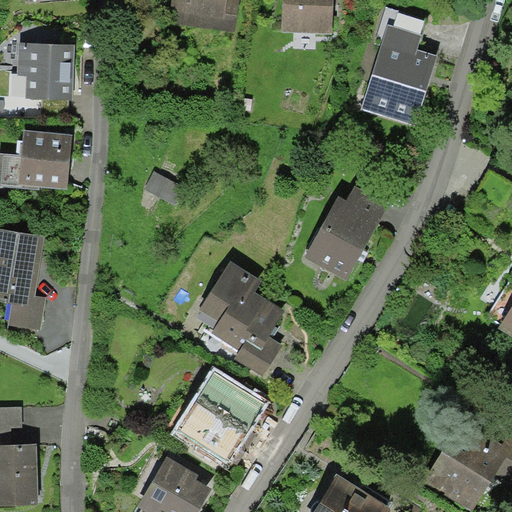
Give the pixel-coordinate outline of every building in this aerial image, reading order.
[(182,0),(178,24),(236,33),(241,0),(182,0)] [(337,0),(287,0),(285,27),(335,32),(337,0)] [(390,3),(377,41),(384,44),(363,102),(414,120),(437,54),(417,47),(428,16),(390,3)] [(76,38),(21,37),(20,68),(30,69),(30,94),(42,94),(69,95),(75,95),(76,38)] [(69,95),(42,94),(40,124),(67,126),(69,95)] [(0,180),(72,187),(77,127),(67,126),(40,124),(28,123),(26,150),(2,147),(0,167),(0,180)] [(184,187),(155,170),(145,187),(174,204),(184,187)] [(346,278),(386,207),(354,189),(347,201),(342,198),(308,257),(346,278)] [(44,230),(0,223),(0,296),(6,297),(3,322),(37,327),(42,295),(35,294),(44,230)] [(259,285),(264,276),(229,253),(197,303),(221,318),(213,330),(239,347),(235,353),(270,375),(292,342),(273,329),(289,304),(259,285)] [(511,279),(511,280),(489,316),(508,328),(498,344),(511,352),(511,279)] [(264,397),(217,366),(176,428),(225,459),(228,455),(238,462),(258,431),(247,424),(264,397)] [(27,426),(27,402),(0,402),(0,438),(13,438),(13,426),(27,426)] [(456,416),(421,475),(470,504),(489,473),(510,486),(511,482),(511,435),(506,432),(500,442),(456,416)] [(13,438),(0,438),(0,500),(40,500),(39,437),(13,438)] [(202,468),(169,449),(139,499),(159,511),(157,511),(200,511),(216,486),(198,476),(202,468)] [(377,511),(385,501),(336,470),(308,511),(377,511)]
